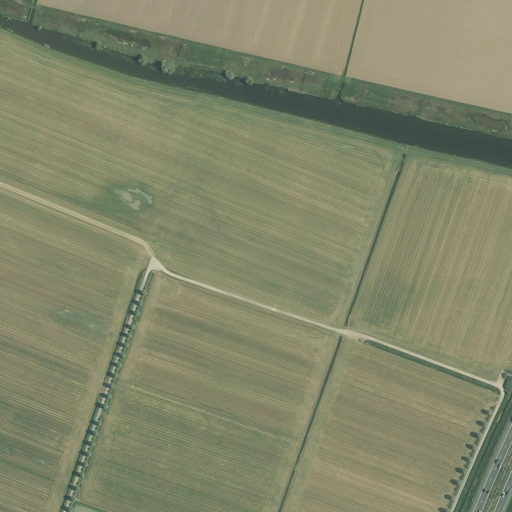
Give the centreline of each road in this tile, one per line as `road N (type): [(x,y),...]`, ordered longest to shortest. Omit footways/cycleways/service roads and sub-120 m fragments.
road 1 (unclassified): [(64,511),(150,268),(370,338),(499,386),(502,394)]
road 2 (unclassified): [(451,511),(502,394)]
